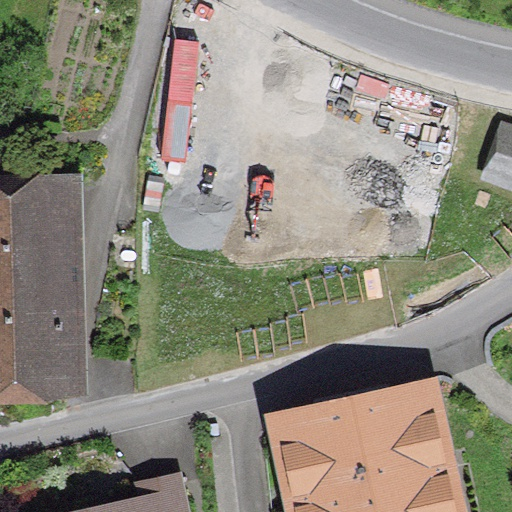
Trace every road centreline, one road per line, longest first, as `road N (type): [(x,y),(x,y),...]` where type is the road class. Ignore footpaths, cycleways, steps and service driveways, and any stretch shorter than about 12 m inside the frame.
road 1 (residential): [(511,324),(395,367),(0,451)]
road 2 (residential): [(511,71),(404,41),(305,0)]
